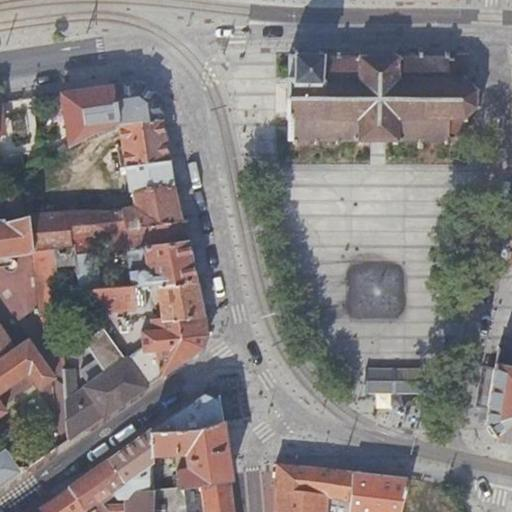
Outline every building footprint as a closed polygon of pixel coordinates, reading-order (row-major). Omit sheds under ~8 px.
[(298,48),(293,48),(293,52),(290,52),(289,77),(286,77),(287,82),(288,82),(288,111),(287,112),(287,118),(289,118),(289,138),(293,138),(294,143),(296,143),(297,139),(315,139),(315,143),(319,143),(318,139),(336,139),(337,143),(340,143),(340,139),(359,139),(359,143),(363,143),(363,139),(392,139),(393,144),(397,144),(397,139),(417,139),(418,148),(423,149),(423,139),(444,139),(444,144),(448,144),(448,139),(466,139),(467,123),(465,118),(473,108),(478,110),(478,106),(474,105),(474,93),(478,90),(477,87),(472,89),(465,81),(467,75),(467,55),(449,55),(448,47),(444,47),(444,56),(423,56),(423,47),(418,47),(417,56),(398,56),(398,47),(393,47),(393,56),(363,56),(363,51),(359,51),(359,56),(341,56),(340,51),(336,51),(337,56),(328,56),(327,53),(323,53),(323,48),(319,48),(318,53),(299,52),(298,48)] [(61,92),(68,145),(94,131),(119,124),(163,119),(164,119),(159,94),(140,81),(61,92)] [(166,139),(163,119),(119,124),(122,145),(118,149),(121,166),(126,166),(169,162),(166,139)] [(171,172),(169,162),(126,166),(129,190),(133,190),(173,185),(171,172)] [(132,228),(149,226),(180,221),(177,203),(173,185),(133,190),(136,211),(125,213),(127,229),(132,228)] [(17,189),(0,192),(0,200),(5,221),(24,217),(17,189)] [(32,249),(27,216),(24,217),(5,221),(0,200),(0,413),(3,411),(0,406),(0,391),(27,372),(38,387),(53,377),(27,341),(16,348),(0,325),(0,255),(33,250),(33,249),(32,249)] [(127,229),(125,213),(124,208),(106,212),(89,211),(36,214),(27,216),(32,249),(33,249),(54,248),(72,246),(75,256),(99,252),(98,246),(91,247),(90,243),(97,242),(95,235),(127,229)] [(180,221),(149,226),(152,245),(188,241),(184,220),(180,221)] [(196,283),(188,241),(152,245),(135,248),(130,248),(99,252),(75,256),(78,273),(80,289),(155,285),(196,283)] [(72,246),(54,248),(58,272),(71,275),(78,273),(75,256),(72,246)] [(54,248),(33,249),(33,250),(42,313),(47,313),(49,332),(62,331),(55,272),(58,272),(54,248)] [(78,273),(71,275),(73,287),(76,289),(80,289),(78,273)] [(199,298),(196,283),(155,285),(159,308),(160,319),(202,317),(199,298)] [(80,289),(76,289),(91,311),(139,309),(159,308),(155,285),(80,289)] [(159,308),(139,309),(142,327),(150,326),(149,319),(160,319),(159,308)] [(144,346),(124,358),(143,387),(174,366),(201,346),(205,337),(205,334),(205,330),(202,317),(160,319),(149,319),(150,326),(151,332),(147,333),(149,343),(153,342),(155,347),(144,346)] [(511,349),(498,347),(496,363),(511,365),(511,349)] [(76,390),(66,397),(68,436),(68,439),(118,404),(143,387),(124,358),(76,390)] [(511,365),(496,363),(495,367),(488,407),(487,415),(486,421),(496,435),(511,438),(511,365)] [(488,407),(495,367),(483,365),(476,406),(488,407)] [(73,385),(65,389),(66,397),(76,390),(73,385)] [(206,425),(220,419),(217,399),(214,397),(204,393),(191,402),(150,430),(150,431),(172,430),(193,429),(206,425)] [(201,483),(228,478),(227,465),(220,419),(206,425),(193,429),(172,430),(150,431),(151,453),(174,452),(174,450),(183,450),(185,470),(176,470),(177,487),(201,483)] [(68,485),(69,486),(83,508),(99,497),(100,498),(124,482),(125,505),(120,505),(115,497),(104,505),(108,511),(119,511),(120,510),(152,509),(151,453),(150,431),(150,430),(133,442),(108,459),(108,458),(95,467),(68,485)] [(4,447),(0,450),(0,485),(21,470),(4,447)] [(174,450),(174,452),(175,452),(176,469),(176,470),(185,470),(183,450),(174,450)] [(233,511),(228,478),(201,483),(204,511),(177,511),(178,504),(177,487),(176,470),(174,470),(174,452),(151,453),(152,509),(151,511),(233,511)] [(274,511),(307,511),(309,495),(326,497),(333,498),(350,499),(351,470),(309,465),(277,462),(276,471),(274,511)] [(399,511),(407,476),(351,470),(350,499),(350,500),(348,511),(399,511)] [(31,511),(151,511),(152,509),(120,510),(119,511),(77,511),(83,508),(69,486),(48,501),(31,511)] [(348,511),(350,500),(350,499),(333,498),(331,511),(348,511)]
